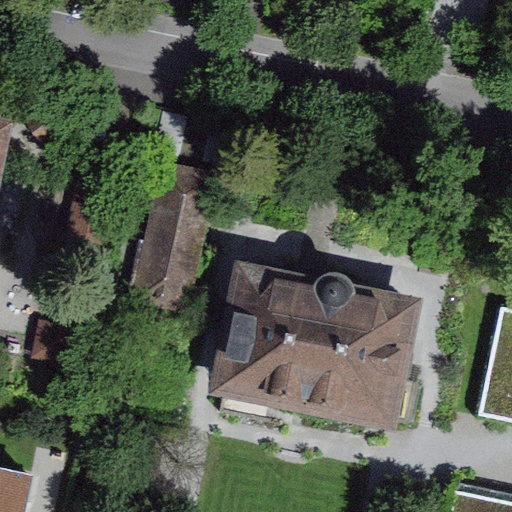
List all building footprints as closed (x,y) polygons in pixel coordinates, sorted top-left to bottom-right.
[(116,158),(87,152),(75,210),(104,216),(116,158)] [(210,178),(164,169),(137,296),(183,306),(210,178)] [(0,224),(13,227),(23,177),(0,172),(0,224)] [(406,309),(244,277),(219,412),(270,422),(273,409),(323,418),(331,416),(335,410),(408,423),(416,384),(394,380),(406,309)] [(511,310),(500,308),(477,415),(511,422),(511,310)] [(0,511),(25,511),(33,474),(0,467),(0,511)] [(511,511),(511,492),(455,481),(448,511),(511,511)]
